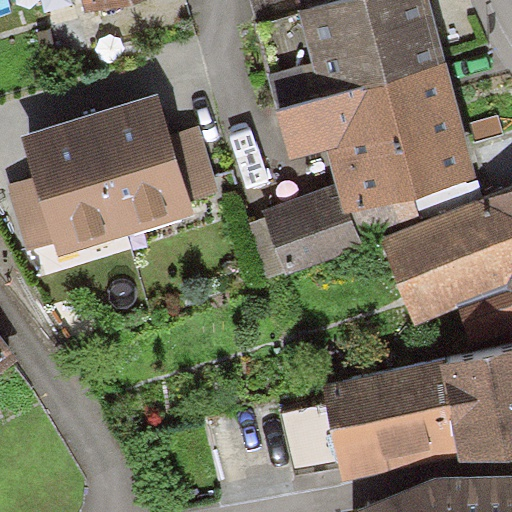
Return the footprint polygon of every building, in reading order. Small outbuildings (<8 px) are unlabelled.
[(85,0),(90,15),(146,0),(85,0)] [(248,0),(280,118),(448,69),(427,0),(355,0),(336,6),(309,15),(304,0),(248,0)] [(487,203),(448,69),(280,118),(292,166),(329,154),(340,190),(356,243),(487,203)] [(81,123),(21,142),(34,183),(12,190),(31,250),(52,244),(58,262),(195,219),(191,207),(223,197),(201,126),(171,135),(160,99),(107,115),(81,123)] [(340,190),(266,216),(287,275),(358,250),(356,243),(340,190)] [(511,195),(388,242),(418,329),(511,302),(511,195)] [(0,375),(18,361),(0,337),(0,375)] [(511,349),(440,358),(325,384),(344,475),(457,451),(459,462),(511,456),(511,349)] [(511,511),(511,479),(448,481),(356,510),(355,511),(511,511)]
